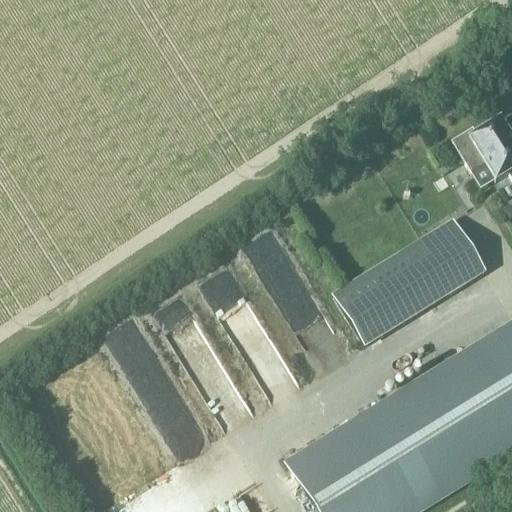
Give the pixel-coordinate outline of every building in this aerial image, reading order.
[(471,133),(451,145),(470,176),(483,168),(494,185),(507,177),(511,184),(511,183),(511,144),(498,123),(474,138),(471,133)] [(451,225),(331,298),(363,349),(482,276),(451,225)] [(243,249),(315,374),(342,359),(270,234),(243,249)] [(194,286),(233,346),(257,330),(234,296),(240,292),(224,267),(194,286)] [(203,404),(232,388),(178,294),(150,310),(203,404)] [(511,328),(286,468),(313,511),(416,511),(511,453),(511,328)] [(212,472),(135,333),(110,347),(186,486),(212,472)]
